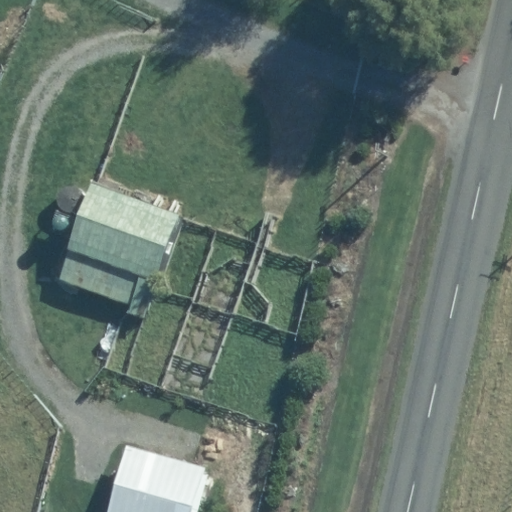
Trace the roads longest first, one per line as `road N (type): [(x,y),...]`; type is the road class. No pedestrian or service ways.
road 1 (unclassified): [(409,511),(511,48)]
road 2 (unknown): [(492,137),(162,0)]
